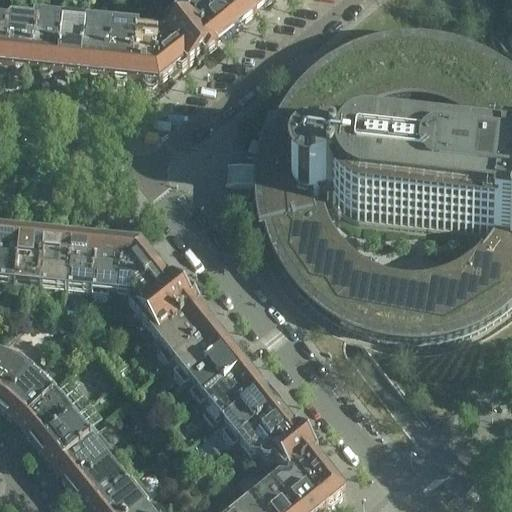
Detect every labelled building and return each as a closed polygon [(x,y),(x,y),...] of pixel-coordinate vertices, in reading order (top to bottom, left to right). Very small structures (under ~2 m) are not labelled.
[(235,33),(208,0),(191,0),(183,7),(185,10),(216,49),(235,33)] [(254,18),(240,0),(208,0),(235,33),(254,18)] [(274,2),(272,0),(240,0),(254,18),(274,2)] [(217,51),(216,49),(185,10),(167,23),(167,25),(171,30),(196,63),(195,64),(198,67),(217,52),(217,51)] [(56,77),(61,26),(36,23),(36,27),(31,75),(39,76),(42,80),(48,80),(51,77),(56,77)] [(31,75),(36,27),(13,24),(9,29),(5,72),(14,73),(17,77),(23,78),(27,75),(27,74),(31,75)] [(81,80),(86,28),(61,26),(56,77),(64,78),(67,82),(73,83),(77,80),(77,79),(81,80)] [(5,72),(9,29),(0,27),(0,79),(2,80),(5,77),(5,72)] [(106,82),(111,31),(86,28),(81,80),(89,81),(92,85),(98,85),(101,82),(106,82)] [(196,63),(171,30),(161,39),(156,83),(159,87),(176,73),(176,74),(181,75),(195,64),(196,63)] [(131,85),(136,33),(111,31),(106,82),(114,83),(116,87),(123,88),(126,85),(126,84),(131,85)] [(156,83),(161,39),(157,35),(136,33),(131,85),(141,86),(142,87),(146,92),(152,93),(159,87),(156,83)] [(277,127),(274,133),(271,140),(268,146),(266,153),(264,159),(263,166),(261,173),(257,172),(257,175),(256,187),(255,190),(260,190),(259,197),(259,204),(260,210),(260,217),(261,223),(263,230),(264,236),(266,242),(268,249),(270,255),(273,261),(276,267),(279,273),(282,278),(286,284),(290,289),(294,294),(298,299),(302,304),(307,309),(312,313),(317,317),(322,321),(328,325),(333,329),(339,332),(345,335),(351,338),(357,340),(363,342),(370,344),(376,346),(382,347),(389,348),(395,349),(402,350),(409,350),(415,350),(422,350),(428,349),(435,348),(441,347),(448,346),(454,344),(460,342),(467,340),(473,337),(479,334),(485,331),(490,328),(496,324),(501,321),(507,317),(511,312),(511,311),(511,84),(509,81),(503,77),(498,73),(492,69),(486,66),(480,62),(473,59),(467,57),(461,54),(454,52),(447,50),(440,49),(434,48),(427,47),(420,46),(413,46),(406,46),(399,47),(392,47),(385,48),(378,50),(372,51),(365,53),(358,55),(352,58),(346,61),(339,64),(333,67),(328,71),(322,75),(316,79),(311,84),(306,88),(301,93),(296,98),(292,104),(288,109),(284,115),(280,121),(277,127)] [(13,292),(19,238),(10,237),(10,236),(8,233),(1,232),(0,233),(0,284),(2,284),(5,291),(13,292)] [(39,295),(44,240),(36,240),(36,239),(33,235),(27,235),(24,238),(19,238),(13,292),(39,295)] [(64,297),(71,243),(62,242),(59,238),(53,237),(49,241),(44,240),(39,295),(64,297)] [(91,300),(97,246),(88,245),(88,244),(85,241),(79,240),(76,243),(75,244),(71,243),(64,297),(91,300)] [(116,300),(123,249),(114,248),(114,247),(111,243),(105,243),(101,246),(97,246),(91,300),(93,307),(103,307),(107,303),(108,299),(116,300)] [(160,275),(135,244),(129,244),(123,248),(123,249),(116,300),(130,302),(165,274),(160,274),(160,275)] [(201,311),(185,292),(182,294),(165,274),(130,302),(130,305),(138,315),(138,320),(159,345),(199,313),(201,311)] [(174,365),(214,333),(199,313),(159,345),(164,352),(160,356),(159,360),(165,367),(171,367),(174,365)] [(189,385),(229,352),(214,333),(174,365),(179,372),(176,374),(174,378),(181,387),(187,387),(189,385)] [(206,405),(246,373),(229,352),(189,385),(195,392),(190,395),(202,409),(206,405)] [(0,413),(34,370),(20,360),(16,366),(0,355),(0,413)] [(17,432),(52,398),(42,387),(47,381),(34,370),(0,413),(0,416),(7,422),(12,427),(17,432)] [(222,425),(262,393),(246,373),(206,405),(211,410),(206,414),(218,428),(222,425)] [(238,446),(278,414),(262,393),(222,425),(228,432),(223,435),(223,441),(229,448),(235,449),(238,446)] [(37,454),(82,418),(70,404),(64,410),(52,398),(17,432),(22,437),(28,444),(37,454)] [(257,462),(294,433),(278,414),(238,446),(243,452),(245,452),(254,463),(257,462)] [(54,476),(94,445),(87,436),(93,430),(82,418),(37,454),(54,476)] [(296,431),(294,433),(257,462),(261,467),(266,468),(275,461),(287,476),(291,477),(294,475),(317,457),(296,431)] [(70,497),(118,460),(108,448),(101,454),(94,445),(54,476),(70,497)] [(98,511),(129,488),(122,479),(137,467),(126,454),(118,460),(70,497),(82,511),(98,511)] [(344,491),(317,457),(294,475),(322,511),(326,511),(327,511),(331,511),(341,504),(341,500),(344,497),(343,495),(344,495),(342,492),(344,491)] [(322,511),(294,475),(291,477),(290,481),(287,481),(274,492),(289,511),(322,511)] [(143,511),(149,507),(153,504),(142,490),(136,496),(129,488),(98,511),(143,511)] [(289,511),(274,492),(269,492),(251,506),(256,511),(289,511)]
